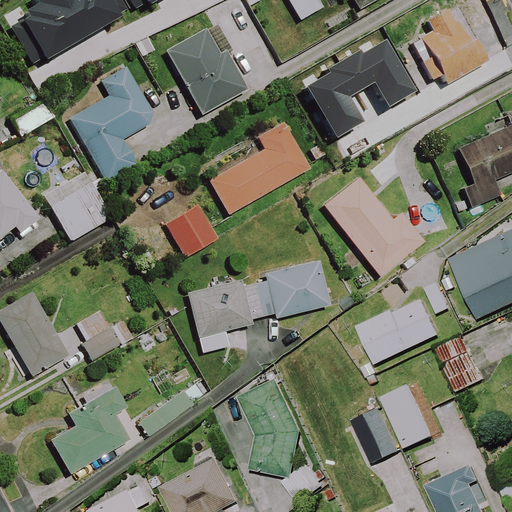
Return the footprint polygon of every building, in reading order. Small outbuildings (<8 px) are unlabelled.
[(37,62),(38,65),(113,22),(111,19),(123,12),(115,0),(27,0),(31,8),(19,15),(22,21),(19,22),(19,21),(6,29),(28,67),(37,62)] [(140,7),(142,10),(158,0),(124,0),(131,12),(140,7)] [(312,0),(283,0),(297,23),(319,11),(312,0)] [(376,0),(347,0),(355,12),(376,0)] [(416,41),(417,42),(408,47),(418,65),(428,84),(436,79),(442,89),(484,64),(471,42),(464,46),(452,25),(451,26),(443,13),(423,24),(428,33),(416,41)] [(215,57),(201,31),(161,53),(196,119),(244,93),(222,53),(215,57)] [(255,40),(239,49),(251,71),(267,62),(255,40)] [(149,116),(123,68),(97,83),(105,99),(65,121),(102,187),(134,170),(119,142),(146,127),(149,116)] [(50,120),(40,104),(7,124),(17,140),(50,120)] [(306,173),(279,125),(253,140),(260,152),(204,183),(224,219),(306,173)] [(511,173),(511,131),(510,127),(454,152),(469,187),(459,191),(468,210),(497,197),(491,183),(511,173)] [(317,146),(307,152),(312,162),(322,156),(317,146)] [(107,220),(80,174),(40,198),(46,209),(45,210),(66,245),(107,220)] [(36,221),(0,176),(0,237),(10,230),(16,237),(36,221)] [(388,223),(355,181),(319,209),(374,279),(419,244),(397,217),(388,223)] [(214,241),(194,207),(161,226),(181,260),(214,241)] [(511,306),(511,233),(450,261),(478,322),(511,306)] [(327,308),(315,263),(260,276),(262,282),(239,288),(237,282),(183,296),(194,341),(195,341),(199,356),(225,349),(222,335),(249,328),(248,322),(270,317),(271,322),(327,308)] [(65,359),(27,295),(0,310),(0,333),(27,380),(65,359)] [(392,316),(390,313),(358,329),(376,367),(440,337),(423,301),(392,316)] [(73,327),(83,344),(77,347),(87,364),(130,340),(120,323),(106,331),(96,313),(73,327)] [(483,382),(463,336),(435,348),(456,394),(483,382)] [(292,482),(303,433),(278,380),(239,399),(257,438),(250,472),(292,482)] [(199,398),(191,386),(180,394),(180,393),(135,425),(145,439),(190,407),(188,405),(199,398)] [(433,440),(410,387),(382,399),(405,452),(433,440)] [(122,411),(110,390),(63,417),(71,430),(46,444),(66,478),(127,444),(111,417),(122,411)] [(401,453),(380,410),(352,423),(372,466),(401,453)] [(221,511),(239,503),(216,459),(160,488),(171,511),(221,511)] [(480,483),(472,466),(426,487),(437,511),(483,511),(471,487),(480,483)] [(149,505),(140,487),(90,511),(139,511),(139,510),(149,505)]
